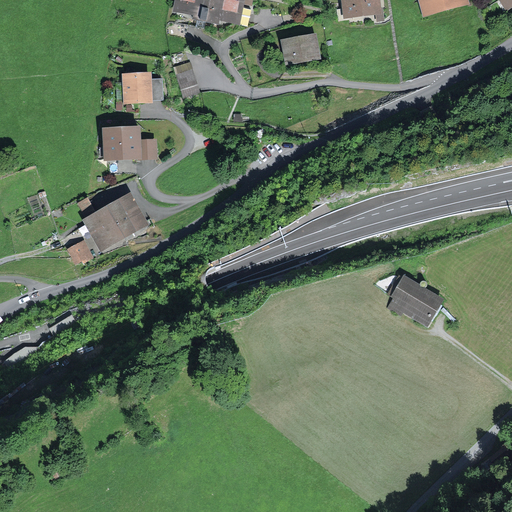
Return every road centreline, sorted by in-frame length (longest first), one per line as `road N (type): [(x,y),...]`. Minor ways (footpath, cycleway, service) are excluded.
road 1 (trunk): [(511,190),(387,219),(205,283),(0,400)]
road 2 (unclassified): [(0,318),(177,238),(296,154)]
road 3 (residential): [(296,154),(216,195),(171,199),(159,189),(160,177),(195,152),(198,136),(169,115),(148,120)]
road 4 (residential): [(511,46),(296,154)]
